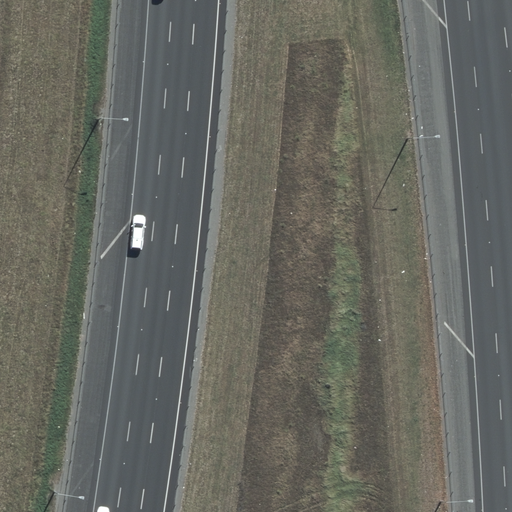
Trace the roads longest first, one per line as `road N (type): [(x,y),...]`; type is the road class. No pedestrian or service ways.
road 1 (motorway): [(130,511),(153,353),(184,0)]
road 2 (motorway): [(508,251),(510,511)]
road 3 (motorway): [(485,0),(508,251)]
